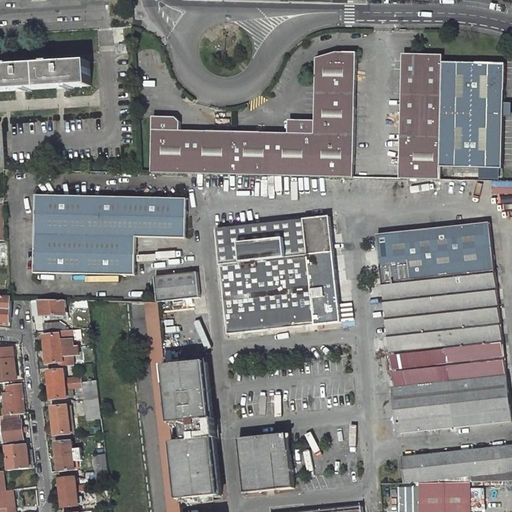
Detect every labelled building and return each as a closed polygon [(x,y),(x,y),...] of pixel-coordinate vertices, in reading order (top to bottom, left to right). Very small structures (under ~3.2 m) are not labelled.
[(155,132),(154,174),(356,177),(356,164),(357,164),(358,108),(357,108),(358,80),(358,81),(358,53),(345,53),(338,53),(318,58),(317,121),(291,120),(290,134),(263,133),(209,132),(182,132),(182,123),(178,119),(154,118),(154,132),(155,132)] [(444,61),(445,55),(413,55),(404,63),(403,136),(402,136),(402,165),(402,178),(442,179),(442,168),(444,61)] [(505,169),(506,120),(506,82),(507,63),(444,61),(442,168),(454,168),(480,168),(505,169)] [(0,91),(90,85),(89,62),(0,67),(0,91)] [(189,199),(39,196),(37,274),(137,277),(138,238),(189,239),(189,199)] [(230,336),(343,324),(332,218),(219,229),(230,336)] [(380,235),(400,432),(511,421),(511,416),(492,223),(380,235)] [(160,301),(201,298),(199,273),(157,277),(160,301)] [(9,298),(0,297),(0,321),(12,323),(12,294),(9,294),(9,298)] [(42,301),(43,314),(67,315),(66,304),(73,304),(73,301),(42,301)] [(146,302),(169,511),(183,511),(182,501),(167,367),(160,301),(146,302)] [(52,331),(70,329),(70,326),(66,326),(60,321),(44,323),(46,331),(52,331)] [(47,349),(75,347),(74,342),(72,329),(70,329),(52,331),(52,335),(46,336),(47,349)] [(60,367),(75,365),(74,356),(80,355),(79,346),(75,347),(47,349),(49,364),(60,363),(60,367)] [(0,380),(18,378),(14,348),(0,348),(0,380)] [(167,367),(182,501),(224,497),(217,439),(220,439),(218,420),(215,420),(209,363),(167,367)] [(65,370),(50,372),(52,385),(74,383),(73,378),(66,378),(65,370)] [(87,400),(100,399),(98,380),(85,382),(87,400)] [(25,414),(22,381),(7,383),(10,415),(25,414)] [(53,400),(68,398),(67,390),(75,389),(74,383),(52,385),(53,400)] [(69,406),(54,408),(55,422),(78,419),(78,414),(70,415),(69,406)] [(5,422),(8,441),(27,439),(24,420),(22,420),(22,414),(6,416),(7,421),(5,422)] [(78,419),(55,422),(56,428),(58,428),(72,430),(71,425),(79,424),(78,419)] [(75,440),(59,442),(61,457),(77,455),(76,450),(75,440)] [(291,440),(241,445),(247,494),(296,489),(291,440)] [(9,446),(12,471),(32,468),(30,450),(30,445),(19,446),(19,445),(9,446)] [(472,481),(511,479),(511,445),(402,456),(405,482),(423,482),(472,481)] [(61,457),(62,471),(78,470),(77,461),(77,455),(61,457)] [(95,471),(111,470),(109,456),(93,458),(95,471)] [(96,479),(112,478),(111,470),(95,471),(96,479)] [(0,490),(10,490),(8,471),(0,472),(0,490)] [(79,478),(63,479),(65,493),(81,491),(80,486),(79,478)] [(472,511),(472,481),(423,482),(422,485),(400,485),(400,511),(472,511)] [(0,508),(12,507),(10,490),(0,490),(0,508)] [(65,493),(66,507),(83,505),(82,497),(81,491),(65,493)]
